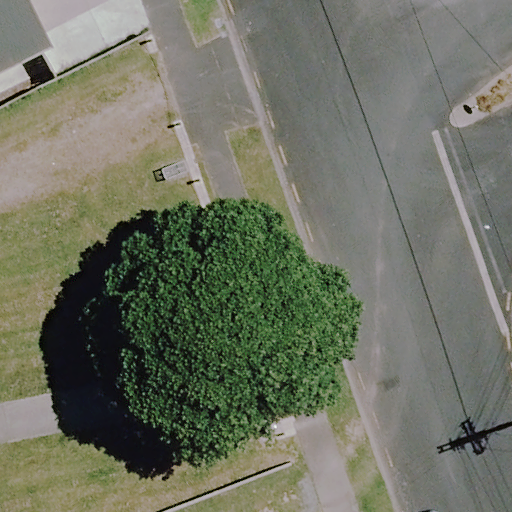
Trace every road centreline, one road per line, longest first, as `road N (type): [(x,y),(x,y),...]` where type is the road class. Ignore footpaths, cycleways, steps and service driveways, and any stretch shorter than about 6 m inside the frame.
road 1 (residential): [(360,138),(489,511)]
road 2 (residential): [(360,138),(511,73)]
road 3 (residential): [(312,0),(360,138)]
